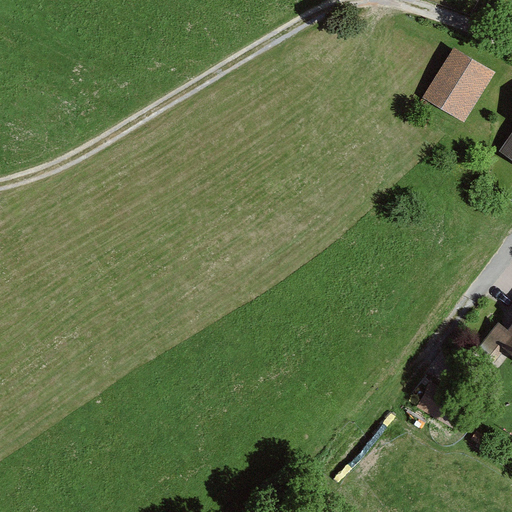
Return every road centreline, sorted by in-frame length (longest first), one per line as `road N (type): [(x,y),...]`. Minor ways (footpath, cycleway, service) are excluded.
road 1 (track): [(394,0),(340,2),(70,161),(0,186)]
road 2 (residential): [(511,49),(394,0)]
